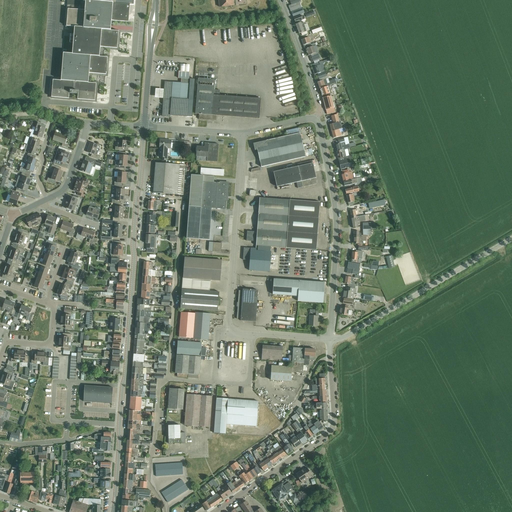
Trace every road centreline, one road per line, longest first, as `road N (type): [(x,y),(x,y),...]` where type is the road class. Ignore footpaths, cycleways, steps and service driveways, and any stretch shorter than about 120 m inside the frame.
road 1 (secondary): [(115,511),(144,127)]
road 2 (residential): [(329,339),(336,235),(316,120)]
road 3 (residential): [(214,511),(333,427),(329,358)]
road 4 (unclassified): [(227,331),(242,133)]
road 5 (unclassified): [(358,329),(511,238)]
road 6 (residential): [(316,120),(316,96),(279,0)]
